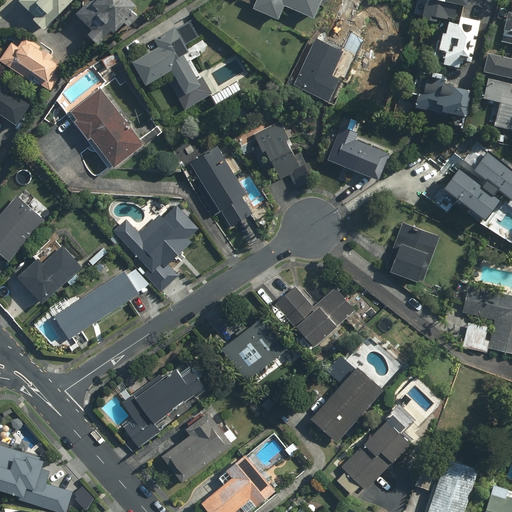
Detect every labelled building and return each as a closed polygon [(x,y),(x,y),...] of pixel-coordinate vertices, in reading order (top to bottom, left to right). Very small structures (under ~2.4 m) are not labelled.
[(17,0),(16,1),(33,17),(30,20),(41,30),(70,0),(17,0)] [(86,0),(73,13),(89,29),(84,34),(95,44),(108,31),(110,33),(122,21),(128,27),(136,19),(127,10),(132,5),(127,0),(94,0),(91,4),(86,0)] [(253,0),(250,9),(274,19),(281,4),(309,17),(316,0),(253,0)] [(465,0),(425,0),(423,14),(451,20),(454,3),(464,5),(465,0)] [(482,72),(511,78),(511,13),(506,12),(502,31),(511,33),(511,48),(510,59),(486,53),(482,72)] [(435,49),(440,51),(439,56),(441,56),(440,64),(457,67),(458,60),(469,62),(478,21),(458,17),(456,26),(446,24),(444,35),(438,34),(435,49)] [(142,85),(163,74),(182,108),(209,93),(200,77),(195,80),(181,56),(187,52),(173,27),(153,38),(158,47),(130,62),(142,85)] [(23,36),(15,48),(8,43),(0,55),(0,60),(48,91),(62,69),(47,59),(51,54),(23,36)] [(325,101),(336,79),(329,76),(341,51),(314,38),(291,85),(325,101)] [(421,83),(419,94),(414,93),(412,106),(464,116),(469,91),(442,86),(444,76),(426,73),(424,84),(421,83)] [(236,79),(210,95),(217,107),(243,91),(236,79)] [(511,128),(511,84),(486,79),(481,98),(498,102),(492,125),(511,130),(511,128)] [(0,87),(0,116),(13,126),(27,106),(0,87)] [(84,139),(88,136),(110,166),(140,144),(99,88),(69,110),(76,119),(72,122),(84,139)] [(255,136),(266,160),(277,177),(298,166),(289,148),(291,148),(279,124),(255,136)] [(386,153),(336,132),(324,160),(374,180),(386,153)] [(215,147),(188,162),(216,211),(219,209),(229,226),(250,214),(241,197),(243,195),(215,147)] [(481,184),(459,167),(441,190),(482,222),(500,200),(491,193),(493,191),(509,203),(511,199),(511,169),(487,150),(469,173),(482,182),(481,184)] [(43,220),(15,196),(0,212),(0,255),(6,261),(43,220)] [(177,275),(162,260),(196,228),(175,206),(159,221),(156,218),(138,235),(124,220),(111,231),(148,270),(144,274),(160,291),(177,275)] [(439,236),(401,223),(383,272),(421,285),(439,236)] [(59,245),(39,263),(36,259),(15,277),(38,303),(79,268),(59,245)] [(137,294),(122,270),(52,316),(67,339),(137,294)] [(293,287),(274,304),(311,348),(355,311),(337,290),(313,310),(293,287)] [(488,348),(511,352),(511,296),(467,287),(462,312),(494,319),(488,348)] [(284,349),(260,317),(219,349),(244,380),(284,349)] [(133,418),(121,427),(136,447),(160,429),(155,422),(178,406),(206,385),(192,366),(179,376),(174,369),(162,378),(159,374),(121,402),(133,418)] [(381,390),(354,367),(308,420),(334,443),(381,390)] [(230,444),(206,413),(183,430),(187,435),(159,456),(179,482),(230,444)] [(407,433),(389,416),(332,476),(350,493),(358,484),(364,490),(409,443),(403,438),(407,433)] [(42,483),(46,471),(39,468),(42,459),(0,445),(0,493),(58,511),(65,511),(72,492),(42,483)] [(228,477),(198,504),(205,511),(231,511),(248,498),(256,508),(275,492),(242,455),(223,472),(228,477)] [(460,511),(475,468),(441,458),(423,511),(460,511)] [(511,511),(511,491),(490,485),(482,511),(511,511)]
